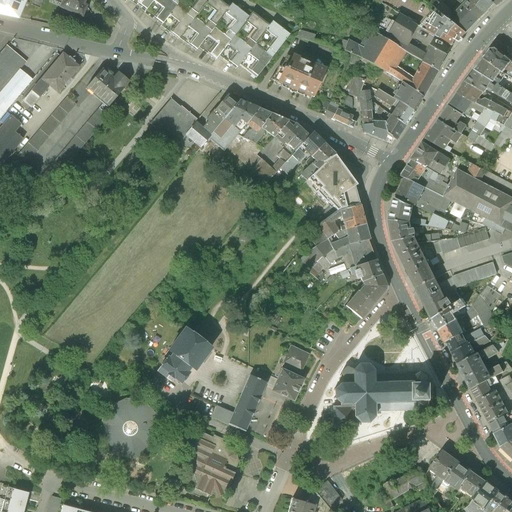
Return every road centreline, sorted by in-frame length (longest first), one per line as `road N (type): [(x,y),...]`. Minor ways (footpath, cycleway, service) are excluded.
road 1 (secondary): [(511,482),(482,449),(399,291)]
road 2 (residential): [(392,161),(190,69)]
road 3 (residential): [(286,458),(307,435),(309,406),(326,372),(399,291)]
road 4 (secondary): [(392,161),(492,26)]
road 5 (secondary): [(399,291),(374,211),(392,161)]
